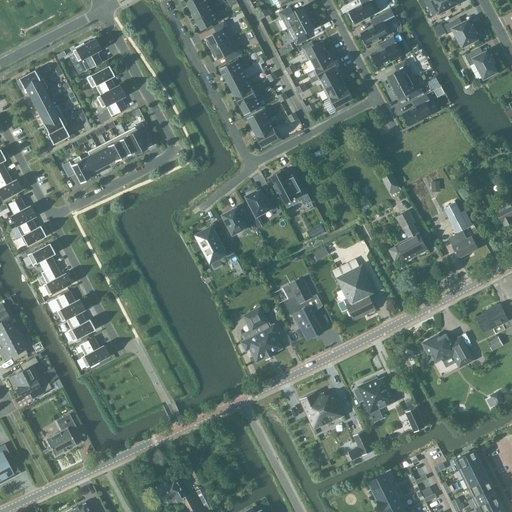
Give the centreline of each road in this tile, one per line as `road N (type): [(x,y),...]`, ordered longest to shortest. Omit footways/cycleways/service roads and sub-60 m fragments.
road 1 (tertiary): [(1,511),(511,265)]
road 2 (residential): [(103,10),(174,150),(51,218)]
road 3 (residential): [(253,164),(163,0)]
road 4 (residential): [(51,218),(121,349)]
road 5 (residential): [(377,99),(253,164)]
